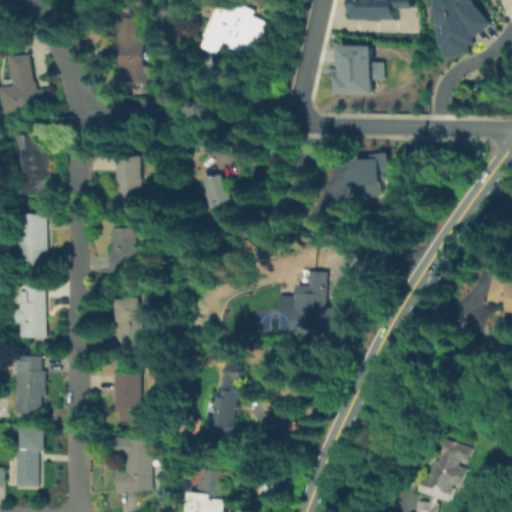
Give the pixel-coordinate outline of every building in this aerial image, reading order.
[(220,47),(217,55),(198,46),(218,1),(232,7),(235,0),(238,0),(255,8),(251,17),(270,26),(266,37),(262,40),(251,35),(242,56),(220,47)] [(415,0),(416,4),(398,5),(399,17),(368,18),(368,13),(358,13),(357,0),(415,0)] [(491,23),(478,34),(469,35),(470,52),(462,53),(463,54),(450,56),(449,46),(447,46),(444,24),(446,23),(444,6),(456,5),(455,0),(474,0),(476,2),(475,3),(491,23)] [(113,53),(113,40),(119,39),(118,16),(145,15),(146,83),(126,83),(125,53),(113,53)] [(335,98),(335,80),(339,80),(339,72),(338,72),(338,51),(372,50),(372,63),(383,63),(383,80),(372,81),(372,97),(335,98)] [(24,112),(24,110),(12,112),(10,87),(15,86),(13,64),(33,63),(35,82),(36,82),(37,85),(37,89),(51,88),(53,107),(31,109),(31,111),(24,112)] [(45,194),(21,194),(22,152),(26,152),(26,135),(46,135),(46,151),(50,152),(50,176),(46,176),(45,189),(45,194)] [(382,150),(393,150),(393,180),(387,180),(387,181),(385,181),(385,191),(364,191),(364,182),(356,182),(357,166),(358,166),(358,156),(382,156),(382,150)] [(142,203),(119,202),(120,155),(143,156),(142,203)] [(221,173),(223,187),(227,187),(235,228),(224,230),(221,213),(214,214),(210,196),(208,197),(204,176),(221,173)] [(47,264),(19,264),(19,216),(47,216),(47,264)] [(138,272),(113,272),(113,248),(116,247),(116,233),(116,228),(138,228),(138,269),(138,272)] [(327,270),(325,299),(310,298),(309,326),(294,325),(297,283),(310,284),(311,269),(327,270)] [(511,273),(511,306),(510,303),(497,300),(496,301),(491,300),(500,270),(511,273)] [(29,337),(22,337),(22,323),(18,323),(18,309),(22,309),(22,291),(27,291),(27,282),(47,281),(47,336),(29,337)] [(123,351),(122,336),(120,335),(120,329),(119,322),(117,299),(140,298),(144,350),(123,351)] [(44,413),(20,413),(21,409),(21,370),(23,370),(24,356),(44,356),(44,370),(47,370),(47,395),(44,395),(44,399),(44,413)] [(242,364),(240,377),(233,376),(233,380),(241,381),(238,402),(240,402),(239,407),(237,407),(236,418),(241,418),(240,431),(214,428),(218,391),(223,391),(224,373),(225,362),(242,364)] [(142,421),(123,421),(122,405),(118,405),(118,387),(116,387),(116,381),(118,381),(118,374),(142,374),(142,421)] [(40,487),(19,486),(9,485),(9,471),(13,471),(13,467),(19,467),(20,447),(23,447),(23,428),(46,429),(46,451),(41,451),(40,487)] [(135,492),(119,492),(118,472),(128,472),(128,457),(118,457),(118,437),(132,437),(132,439),(154,439),(154,468),(163,468),(163,491),(135,491),(135,492)] [(472,445),(468,459),(462,458),(460,464),(469,467),(464,485),(454,482),(453,485),(455,486),(451,499),(440,495),(438,501),(440,501),(439,511),(418,511),(420,500),(431,501),(434,494),(419,488),(424,476),(429,478),(436,458),(439,460),(447,437),(472,445)] [(281,460),(281,486),(263,487),(263,460),(281,460)] [(0,485),(0,467),(9,467),(8,485),(0,485)] [(225,469),(223,493),(230,494),(229,511),(216,511),(192,510),(195,477),(205,478),(206,467),(225,469)]
